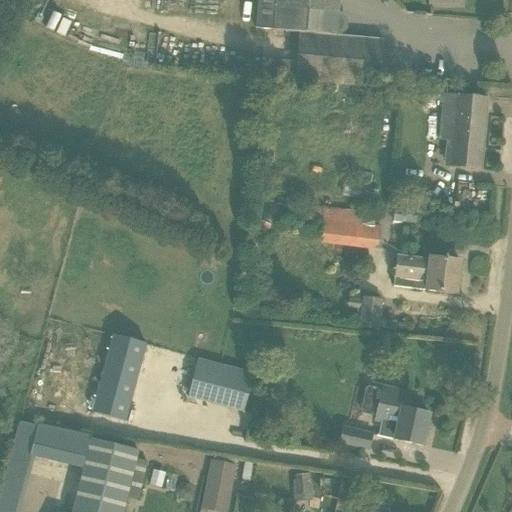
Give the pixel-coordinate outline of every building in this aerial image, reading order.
[(275,0),(273,31),(298,33),(295,79),(378,86),(382,45),(383,42),(336,38),(336,33),(340,33),(343,32),(345,29),(346,21),(344,17),(341,15),(338,14),(339,0),(275,0)] [(480,171),(486,102),(487,98),(443,94),(439,140),(451,141),(449,168),(480,171)] [(359,212),(310,206),(309,220),(324,222),(321,244),(377,251),(380,226),(373,225),(374,215),(359,214),(359,212)] [(257,254),(270,226),(258,221),(246,249),(257,254)] [(456,295),(459,262),(429,258),(429,260),(396,257),(394,277),(393,287),(425,291),(456,295)] [(361,300),(352,299),(348,299),(348,308),(360,309),(361,300)] [(378,329),(381,301),(361,300),(359,327),(378,329)] [(112,336),(91,412),(125,422),(146,345),(112,336)] [(0,373),(8,353),(0,349),(0,373)] [(198,357),(188,396),(246,411),(256,372),(198,357)] [(428,415),(407,410),(411,393),(383,387),(379,405),(375,421),(397,426),(394,440),(421,446),(422,444),(425,445),(428,432),(425,431),(428,415)] [(281,409),(265,410),(267,428),(282,427),(281,409)] [(368,450),(372,435),(343,428),(339,442),(368,450)] [(209,511),(227,511),(230,500),(236,466),(211,461),(201,510),(209,511)] [(309,479),(295,480),(292,481),(294,503),(313,501),(310,479),(309,479)]
